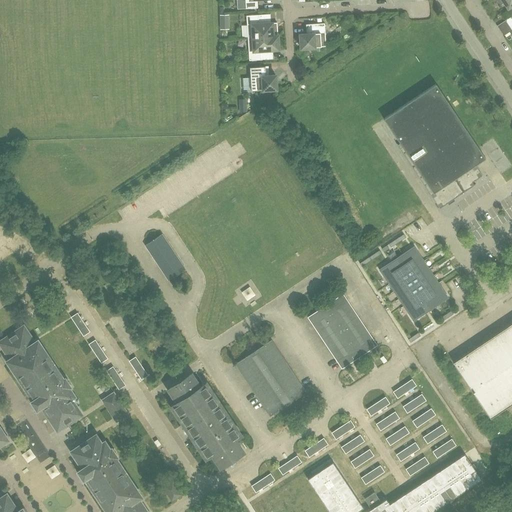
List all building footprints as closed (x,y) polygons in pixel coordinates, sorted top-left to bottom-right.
[(245,0),(246,9),(258,8),(257,0),(245,0)] [(508,8),(511,5),(511,0),(496,0),(500,5),(504,3),(508,8)] [(219,15),(220,29),(229,29),(229,14),(219,15)] [(246,16),(248,38),(278,36),(277,23),(259,24),(258,15),(246,16)] [(309,33),(300,34),(300,48),(326,46),(324,23),(309,24),(309,33)] [(279,50),(278,36),(248,38),(249,60),(261,60),(260,51),(279,50)] [(265,66),(250,67),(251,90),(276,89),(275,75),(266,76),(265,66)] [(436,85),(384,119),(401,144),(398,146),(440,209),(475,186),(473,183),(483,176),(476,165),(486,159),(436,85)] [(391,247),(406,237),(404,234),(388,244),(391,247)] [(146,246),(169,281),(186,270),(163,235),(146,246)] [(380,271),(414,321),(448,298),(415,247),(380,271)] [(362,267),(382,253),(379,250),(359,263),(362,267)] [(343,295),(308,318),(342,369),(377,346),(343,295)] [(453,314),(451,310),(441,317),(443,321),(453,314)] [(511,323),(453,363),(491,419),(511,404),(511,323)] [(85,415),(75,400),(78,398),(72,389),(73,388),(66,377),(64,378),(37,338),(34,339),(25,325),(0,341),(0,346),(8,360),(6,362),(30,401),(37,412),(41,409),(57,433),(85,415)] [(420,336),(418,332),(408,339),(410,343),(420,336)] [(306,394),(271,342),(236,366),(270,417),(306,394)] [(221,469),(245,453),(236,440),(242,436),(207,384),(201,387),(192,374),(168,390),(177,403),(171,407),(206,460),(212,456),(221,469)] [(115,392),(101,400),(116,424),(130,415),(115,392)] [(413,412),(429,400),(425,395),(409,407),(413,412)] [(0,449),(11,442),(1,426),(0,426),(0,449)] [(148,511),(142,500),(144,498),(112,447),(111,448),(106,440),(102,442),(97,433),(69,452),(80,469),(76,472),(83,482),(85,481),(104,511),(148,511)] [(34,449),(25,455),(31,464),(40,458),(34,449)] [(362,508),(332,462),(308,478),(330,511),(432,511),(482,479),(466,454),(392,502),(389,498),(367,511),(357,511),(362,508)] [(55,480),(64,475),(58,466),(50,471),(55,480)] [(172,501),(182,495),(183,494),(173,479),(162,487),(172,501)] [(0,511),(26,511),(24,506),(19,509),(8,492),(0,497),(0,511)]
